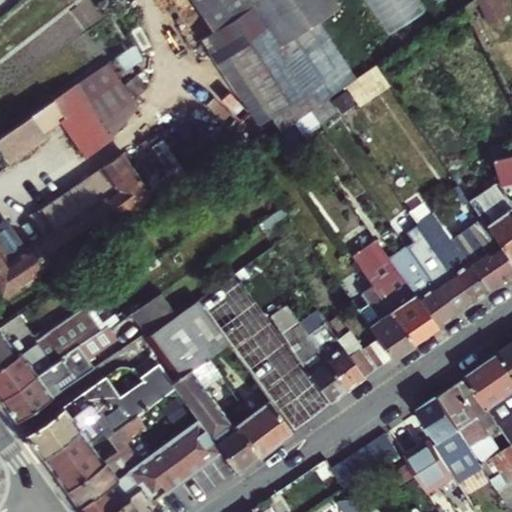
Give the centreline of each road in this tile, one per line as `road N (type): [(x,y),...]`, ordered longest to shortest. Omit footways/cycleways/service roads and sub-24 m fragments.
road 1 (residential): [(217,511),(511,308)]
road 2 (unknown): [(0,314),(129,230)]
